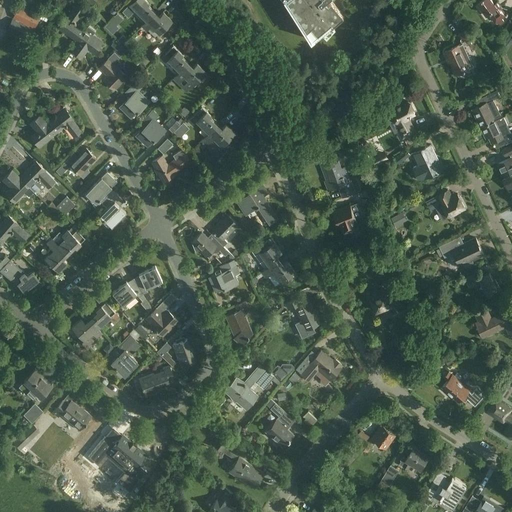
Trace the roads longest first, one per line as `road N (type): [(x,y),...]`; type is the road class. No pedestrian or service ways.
road 1 (residential): [(159,224),(214,348),(182,405),(136,409),(33,326)]
road 2 (residential): [(511,264),(421,66),(422,42),(449,0)]
road 3 (residential): [(0,134),(34,76),(65,76),(79,85),(159,224)]
road 4 (residential): [(378,375),(336,302),(271,141)]
road 5 (residential): [(278,511),(378,375)]
road 6 (residential): [(33,326),(159,224)]
road 7 (residential): [(511,467),(378,375)]
road 8 (residential): [(271,141),(195,0)]
road 9 (residential): [(159,224),(271,141)]
